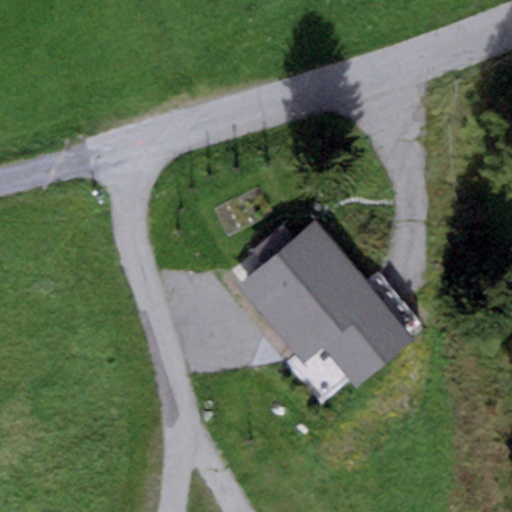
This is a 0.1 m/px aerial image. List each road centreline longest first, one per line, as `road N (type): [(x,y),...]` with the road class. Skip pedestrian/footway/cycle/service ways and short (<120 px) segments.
road 1 (residential): [(166,511),(177,432),(167,365),(111,162),(383,74),(511,22)]
road 2 (track): [(182,136),(132,0)]
